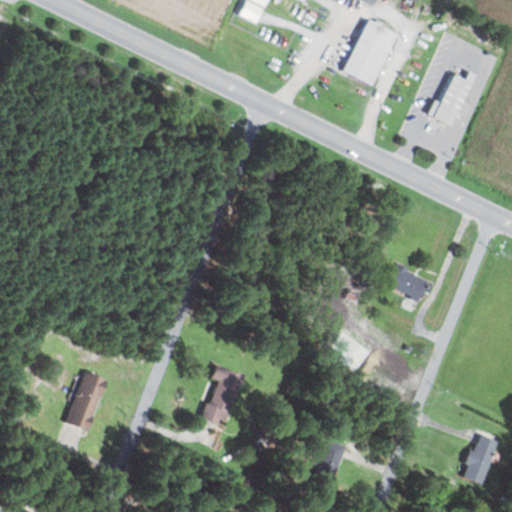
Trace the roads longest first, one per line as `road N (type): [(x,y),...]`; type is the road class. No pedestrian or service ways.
road 1 (tertiary): [(511,222),(54,0)]
road 2 (residential): [(103,511),(262,102)]
road 3 (residential): [(377,511),(496,215)]
